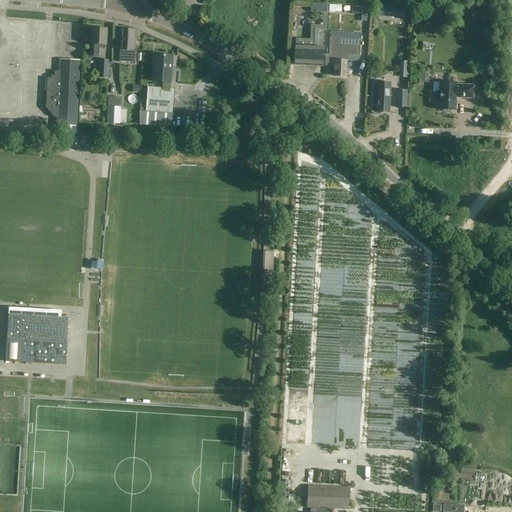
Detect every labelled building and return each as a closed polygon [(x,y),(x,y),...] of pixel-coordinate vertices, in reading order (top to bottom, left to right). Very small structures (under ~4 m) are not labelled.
[(106,29),(92,28),(91,44),(90,56),(102,56),(102,45),(106,45),(106,29)] [(121,29),(120,50),(127,50),(127,60),(133,60),(133,51),(134,51),(135,30),(121,29)] [(295,46),(294,64),(322,66),(322,65),(324,30),(314,29),(313,47),(295,46)] [(325,55),(325,62),(331,63),(331,66),(334,66),(333,76),(346,77),(347,61),(347,55),(359,55),(360,39),(329,38),(329,55),(325,55)] [(174,89),(170,89),(170,83),(172,56),(154,55),(152,81),(163,82),(162,88),(148,87),(146,111),(172,113),(174,89)] [(108,59),(99,59),(99,82),(107,83),(107,78),(111,78),(111,62),(108,62),(108,59)] [(57,118),(57,120),(57,126),(64,126),(76,126),(79,61),(60,60),(59,71),(54,71),(54,76),(51,75),(51,78),(47,78),(45,108),(54,118),(57,118)] [(421,72),(420,82),(428,82),(429,72),(421,72)] [(472,98),(473,86),(456,85),(456,83),(440,82),(439,92),(437,92),(435,94),(434,96),(434,99),(436,100),(439,100),(438,110),(443,110),(443,111),(445,112),(448,112),(450,111),(450,110),(455,110),(456,101),(458,98),(472,98)] [(372,84),(371,112),(374,114),(377,115),(380,115),(383,113),(389,113),(390,83),(377,83),(377,85),(372,84)] [(406,108),(406,91),(397,91),(397,107),(406,108)] [(76,135),(76,126),(64,126),(64,134),(75,135),(76,135)] [(65,365),(68,317),(8,314),(5,362),(65,365)] [(446,450),(454,450),(455,440),(447,440),(446,450)] [(475,464),(462,462),(461,474),(474,476),(475,464)] [(309,511),(328,511),(329,509),(348,510),(349,489),(308,486),(307,507),(310,508),(309,511)]
